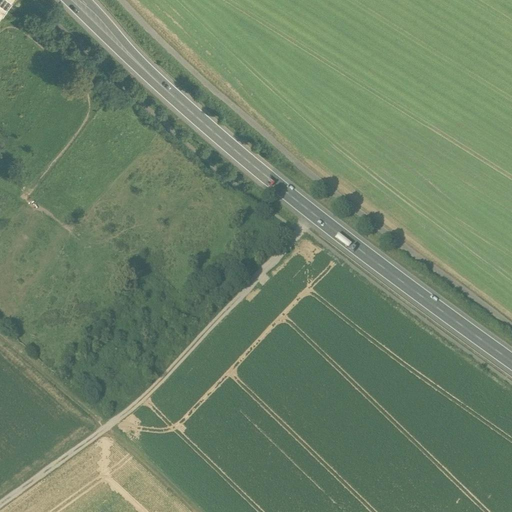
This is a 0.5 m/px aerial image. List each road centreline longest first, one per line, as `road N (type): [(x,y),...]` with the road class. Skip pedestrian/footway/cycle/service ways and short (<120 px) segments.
road 1 (primary): [(511,362),(247,161),(76,0)]
road 2 (track): [(120,0),(281,150),(511,326)]
road 3 (track): [(299,231),(105,427)]
road 4 (track): [(0,333),(105,427)]
road 5 (track): [(105,427),(0,501)]
road 6 (track): [(195,511),(105,427)]
